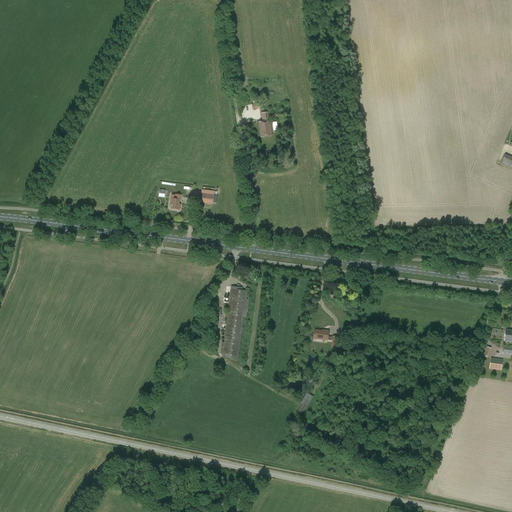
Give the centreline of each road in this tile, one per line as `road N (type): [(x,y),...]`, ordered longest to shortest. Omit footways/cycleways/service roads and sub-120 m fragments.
road 1 (primary): [(502,281),(0,216)]
road 2 (track): [(251,248),(220,0)]
road 3 (track): [(133,430),(236,246)]
